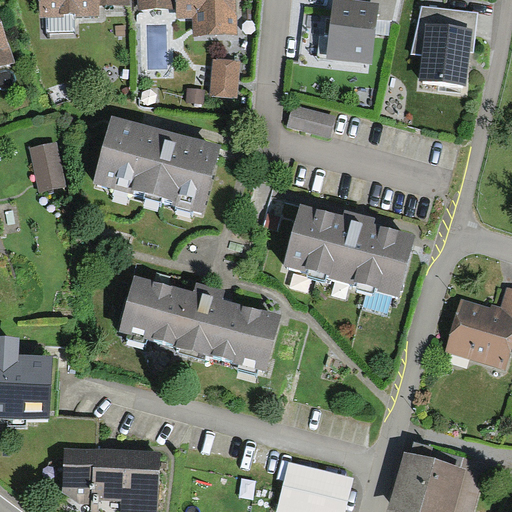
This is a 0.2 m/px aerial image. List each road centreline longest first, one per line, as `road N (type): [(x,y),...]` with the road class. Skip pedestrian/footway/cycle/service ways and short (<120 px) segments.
road 1 (residential): [(278,0),(276,141),(433,182)]
road 2 (residential): [(372,511),(452,232)]
road 3 (residential): [(452,232),(496,66),(502,0)]
